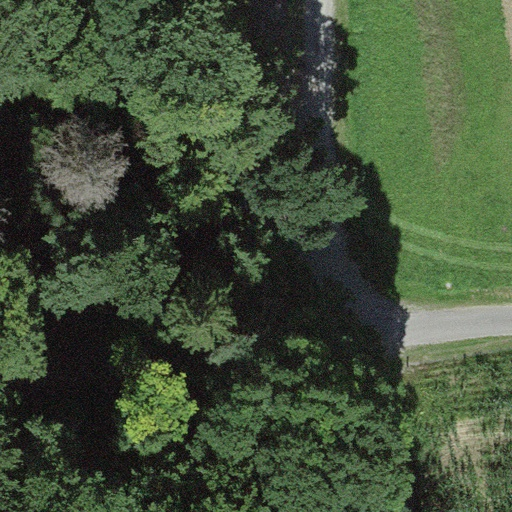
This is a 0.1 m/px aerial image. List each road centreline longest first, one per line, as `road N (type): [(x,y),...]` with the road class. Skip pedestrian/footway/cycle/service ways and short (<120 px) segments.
road 1 (track): [(0,377),(357,331)]
road 2 (track): [(332,0),(357,331)]
road 3 (track): [(384,511),(357,331)]
road 4 (residential): [(511,319),(357,331)]
